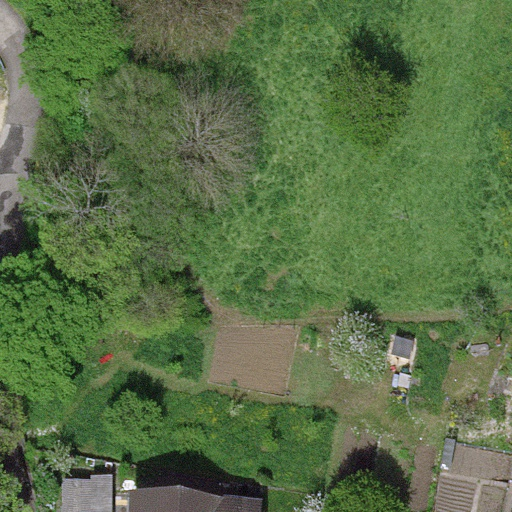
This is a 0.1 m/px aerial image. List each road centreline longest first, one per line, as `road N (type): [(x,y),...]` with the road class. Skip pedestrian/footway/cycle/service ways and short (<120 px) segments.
road 1 (residential): [(0,212),(10,238),(4,390),(23,511)]
road 2 (residential): [(0,25),(20,54),(28,91),(0,191)]
